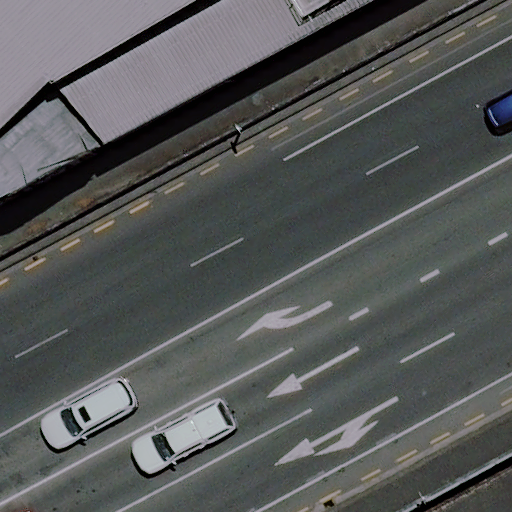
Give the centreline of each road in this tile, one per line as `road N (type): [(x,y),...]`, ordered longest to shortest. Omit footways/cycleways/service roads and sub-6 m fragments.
road 1 (secondary): [(174,337),(511,157)]
road 2 (trunk): [(174,337),(48,511)]
road 3 (secondary): [(0,436),(174,337)]
